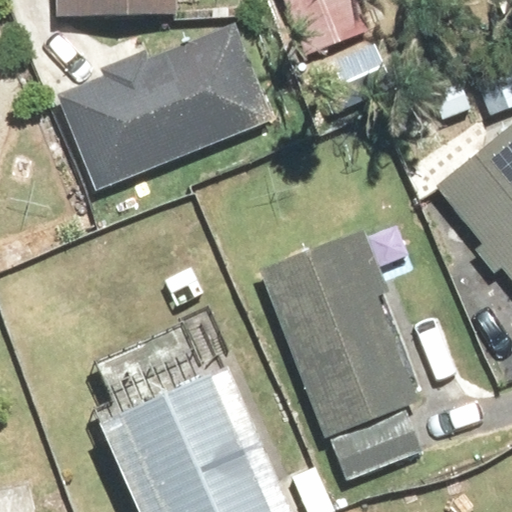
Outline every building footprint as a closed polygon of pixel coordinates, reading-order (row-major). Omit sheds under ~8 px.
[(49,0),(50,21),(182,17),(181,0),(49,0)] [(241,22),(56,96),(94,189),(279,115),(241,22)] [(511,126),(437,185),(511,281),(511,126)] [(350,230),(255,268),(325,442),(420,404),(350,230)] [(201,387),(84,438),(117,511),(289,511),(269,466),(242,478),(201,387)] [(424,420),(342,458),(359,494),(441,456),(424,420)]
